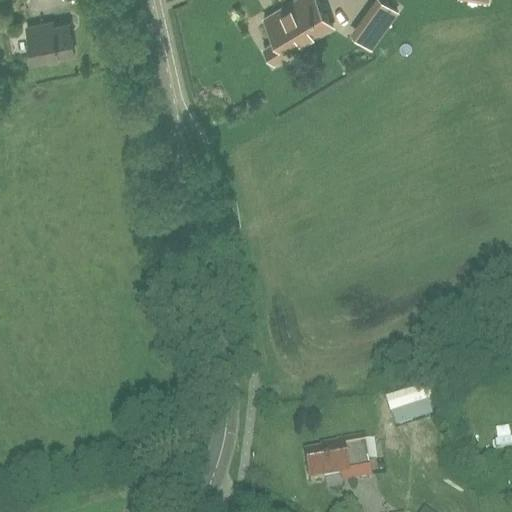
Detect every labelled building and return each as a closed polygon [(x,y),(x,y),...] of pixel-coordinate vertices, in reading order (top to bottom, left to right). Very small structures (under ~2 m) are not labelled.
[(293,51),(333,27),(316,0),(295,0),(265,19),(277,40),(264,49),(274,65),(294,53),(293,51)] [(373,13),(388,24),(397,12),(381,1),(373,13)] [(440,4),(409,15),(413,26),(444,14),(440,4)] [(44,24),(27,28),(34,62),(74,54),(68,23),(45,28),(44,24)] [(483,404),(485,424),(511,422),(510,402),(483,404)] [(344,431),(327,430),(327,434),(304,432),(302,468),(320,469),(325,470),(324,474),(349,475),(349,471),(372,473),(374,437),(343,435),(344,431)]
